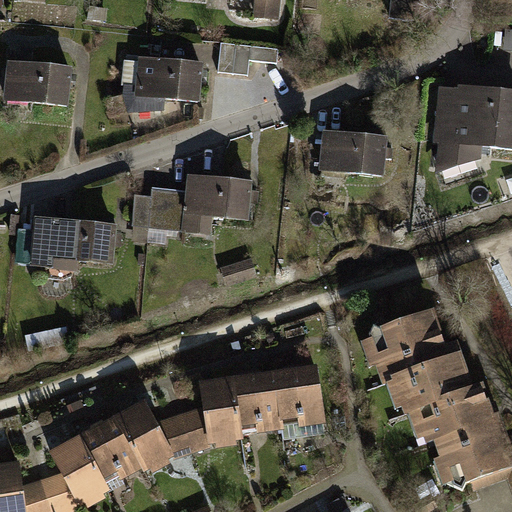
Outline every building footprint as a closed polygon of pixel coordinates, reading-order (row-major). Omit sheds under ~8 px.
[(257,0),(255,20),(280,22),(282,0),(257,0)] [(396,0),(395,21),(420,23),(422,0),(396,0)] [(253,66),(281,66),(281,49),(230,48),(230,76),(253,77),(253,66)] [(141,62),(127,61),(126,85),(125,94),(107,99),(112,116),(130,111),(131,114),(165,112),(166,101),(204,105),(208,66),(142,59),(141,62)] [(77,70),(10,63),(6,102),(73,109),(77,70)] [(511,93),(445,86),(439,143),(445,143),(442,167),(476,159),(477,147),(511,150),(511,93)] [(395,140),(328,134),(324,173),(391,180),(395,140)] [(154,198),(137,196),(134,226),(136,227),(134,243),(168,246),(170,230),(186,232),(185,235),(214,238),(216,221),(255,225),(259,185),(192,178),(191,194),(154,191),(154,198)] [(55,225),(38,223),(34,269),(54,271),(55,263),(118,269),(122,229),(55,222),(55,225)] [(254,262),(223,271),(229,289),(259,280),(254,262)] [(511,455),(494,404),(489,406),(482,385),(473,389),(458,345),(446,349),(433,311),(381,329),(374,326),(365,342),(373,366),(380,364),(395,407),(402,405),(405,414),(414,411),(426,444),(438,440),(446,461),(437,464),(442,478),(463,491),(468,483),(511,468),(511,469),(511,455)] [(9,461),(0,462),(0,511),(65,511),(76,509),(106,494),(103,487),(133,471),(139,476),(171,458),(205,446),(239,443),(238,435),(322,423),(315,367),(199,384),(200,404),(157,423),(143,402),(44,451),(54,471),(16,486),(9,461)]
